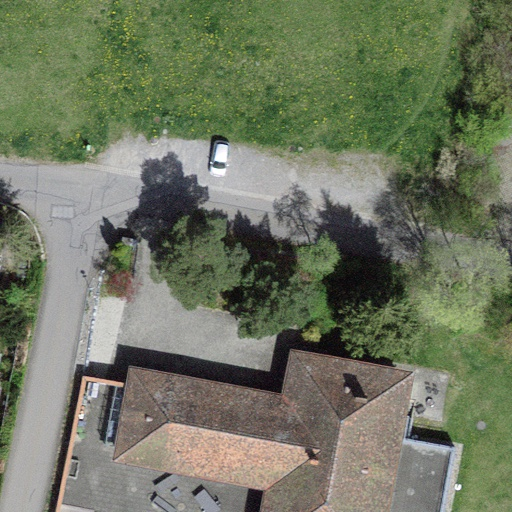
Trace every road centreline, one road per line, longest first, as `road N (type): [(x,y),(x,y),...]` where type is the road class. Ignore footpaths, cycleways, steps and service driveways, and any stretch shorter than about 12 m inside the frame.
road 1 (unclassified): [(96,194),(511,256)]
road 2 (residential): [(96,194),(28,511)]
